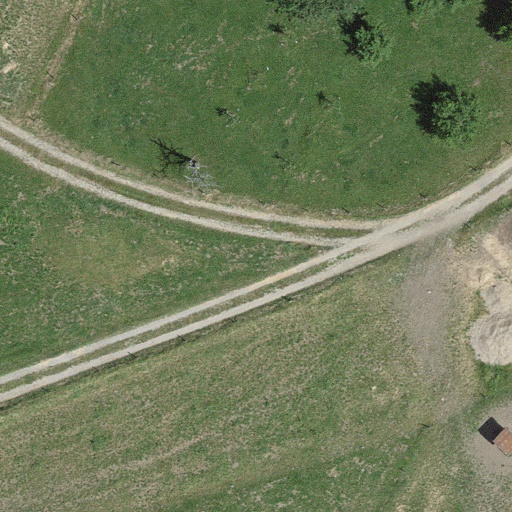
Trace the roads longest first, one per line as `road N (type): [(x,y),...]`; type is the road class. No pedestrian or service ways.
road 1 (track): [(420,251),(0,410)]
road 2 (track): [(420,251),(219,230),(56,171),(0,134)]
